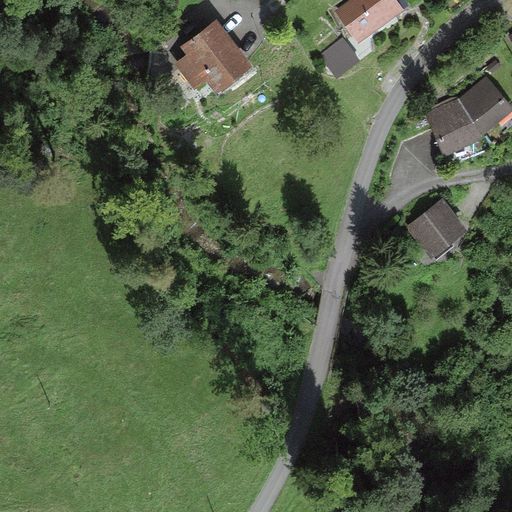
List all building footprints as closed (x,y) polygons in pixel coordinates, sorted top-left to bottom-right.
[(402,9),(395,0),(347,0),(334,10),(357,42),(402,9)] [(216,15),(178,44),(184,52),(173,59),(194,88),(205,78),(212,88),(250,59),(216,15)] [(359,58),(341,36),(318,54),(336,77),(359,58)] [(511,106),(485,74),(457,97),(481,135),(511,109),(511,106)] [(482,139),(481,135),(457,97),(424,113),(442,154),(482,139)] [(467,228),(443,195),(408,221),(432,254),(467,228)]
